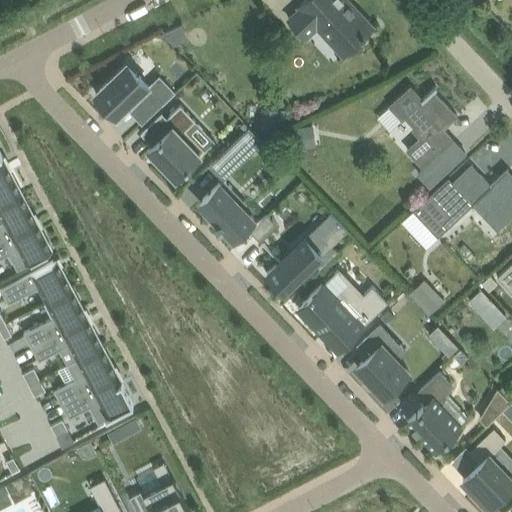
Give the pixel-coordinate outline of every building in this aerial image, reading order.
[(301,7),(290,18),(306,36),(318,25),(333,41),(344,53),(345,54),(345,53),(349,50),(353,46),(356,49),(369,37),(366,34),(374,26),(356,8),(351,2),(349,0),(304,0),(299,5),(301,7)] [(118,114),(134,99),(150,115),(176,90),(160,74),(149,84),(128,61),(115,74),(114,73),(108,78),(109,79),(96,92),(118,114)] [(411,85),(390,104),(403,118),(406,115),(416,126),(414,128),(421,136),(408,148),(424,166),(419,172),(430,184),(450,166),(439,154),(455,139),(443,127),(458,114),(456,112),(455,113),(434,90),(438,87),(436,85),(423,97),(411,85)] [(143,132),(154,143),(152,145),(150,147),(149,148),(152,151),(159,158),(163,162),(160,165),(170,176),(173,173),(177,177),(206,149),(186,128),(196,119),(181,103),(167,117),(163,113),(143,132)] [(263,122),(263,132),(266,132),(276,126),(278,110),(263,108),(261,122),(263,122)] [(250,125),(209,164),(221,176),(242,155),(232,144),(242,135),(255,149),(264,140),(250,125)] [(0,202),(23,191),(11,170),(8,172),(4,164),(0,166),(0,202)] [(449,176),(414,209),(439,235),(480,197),(491,210),(493,207),(505,220),(511,213),(511,174),(509,171),(510,169),(509,168),(492,184),(483,175),(473,164),(458,178),(455,181),(449,176)] [(203,198),(200,201),(211,213),(220,222),(217,224),(220,227),(223,224),(235,237),(255,218),(244,206),(248,202),(225,178),(203,198)] [(0,239),(34,222),(30,214),(34,212),(23,191),(0,202),(0,213),(3,220),(0,221),(0,239)] [(278,224),(268,213),(251,230),(261,241),(278,224)] [(18,268),(53,249),(41,227),(38,229),(34,222),(0,239),(0,257),(10,253),(18,268)] [(315,226),(268,272),(285,290),(297,278),(300,281),(300,280),(298,278),(315,262),(321,268),(339,251),(315,226)] [(38,286),(46,301),(73,287),(62,265),(58,267),(54,259),(1,287),(9,302),(38,286)] [(511,261),(498,275),(511,290),(511,261)] [(424,278),(414,289),(433,309),(444,298),(424,278)] [(389,301),(373,284),(361,295),(349,282),(335,296),(322,283),(299,305),(340,347),(389,301)] [(32,345),(85,317),(81,310),(84,308),(73,287),(46,301),(54,315),(24,331),(32,345)] [(470,299),(481,310),(493,299),(482,288),(470,299)] [(67,362),(68,363),(103,344),(92,322),(89,324),(85,317),(32,345),(39,359),(69,344),(76,357),(67,362)] [(12,333),(6,322),(0,325),(0,327),(5,337),(12,333)] [(410,370),(387,347),(395,339),(381,324),(356,347),(365,357),(357,365),(367,375),(367,376),(376,385),(377,385),(385,394),(410,370)] [(62,402),(115,374),(111,367),(115,365),(103,344),(68,363),(76,377),(55,388),(62,402)] [(40,377),(34,366),(24,372),(30,383),(40,377)] [(461,424),(440,402),(452,382),(440,370),(418,390),(428,401),(408,419),(426,438),(425,439),(436,451),(443,445),(441,443),(461,424)] [(119,382),(115,374),(62,402),(70,416),(91,405),(99,421),(134,403),(122,380),(119,382)] [(46,388),(40,377),(30,383),(36,394),(46,388)] [(491,402),(482,416),(489,423),(500,412),(491,402)] [(63,418),(52,423),(58,434),(68,428),(63,418)] [(480,461),(463,477),(489,504),(511,482),(511,476),(490,453),(506,438),(494,426),(470,449),(480,461)] [(13,471),(20,467),(14,455),(7,459),(13,471)] [(144,488),(130,495),(138,511),(192,511),(174,476),(173,476),(165,460),(154,466),(162,482),(146,491),(144,488)] [(105,511),(124,511),(106,477),(91,484),(105,511)]
